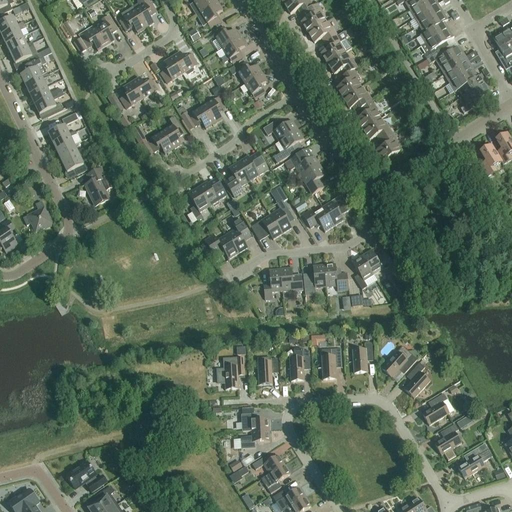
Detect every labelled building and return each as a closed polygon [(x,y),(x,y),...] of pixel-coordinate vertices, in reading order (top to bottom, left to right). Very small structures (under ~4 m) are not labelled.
[(0,0),(0,16),(13,11),(10,5),(13,4),(11,0),(0,0)] [(99,0),(75,0),(72,2),(77,10),(83,6),(85,9),(99,0)] [(132,8),(146,30),(154,25),(150,18),(157,13),(148,0),(141,0),(137,3),(138,5),(132,8)] [(196,17),(218,3),(215,0),(191,0),(194,4),(190,7),(196,17)] [(313,8),(310,3),(308,4),(305,0),(291,0),(284,5),(290,15),(298,11),(301,16),(307,13),(307,12),(313,8)] [(400,0),(396,3),(398,7),(404,3),(409,12),(429,0),(400,0)] [(414,20),(438,5),(435,0),(429,0),(409,12),(414,20)] [(218,3),(196,17),(202,26),(206,24),(210,30),(221,23),(216,16),(223,12),(218,3)] [(30,9),(27,4),(13,11),(15,16),(30,9)] [(321,11),(317,5),(313,8),(307,12),(307,13),(301,16),(304,21),(301,23),(308,34),(325,23),(319,13),(321,11)] [(419,28),(443,13),(438,5),(414,20),(419,28)] [(137,35),(146,30),(132,8),(121,15),(124,19),(119,22),(126,33),(133,28),(137,35)] [(96,15),(93,10),(88,13),(91,18),(96,15)] [(443,13),(419,28),(423,35),(444,23),(445,23),(448,21),(443,13)] [(95,30),(106,47),(114,42),(110,36),(117,31),(108,17),(102,21),(104,25),(95,30)] [(18,28),(17,26),(13,18),(0,24),(0,33),(1,36),(18,28)] [(6,46),(22,38),(18,30),(24,27),(23,23),(17,26),(18,28),(1,36),(6,46)] [(325,45),(337,37),(334,32),(332,33),(325,23),(308,34),(314,44),(321,40),(325,45)] [(423,35),(420,37),(424,45),(425,45),(449,30),(445,23),(444,23),(423,35)] [(78,36),(80,40),(74,44),(80,54),(94,46),(98,53),(106,47),(95,30),(93,27),(78,36)] [(219,53),(240,39),(235,31),(228,35),(224,28),(213,35),(217,41),(213,43),(219,53)] [(511,53),(511,35),(508,29),(500,34),(511,53)] [(424,45),(420,47),(425,55),(424,56),(426,61),(447,48),(448,48),(446,43),(454,38),(449,30),(425,45),(424,45)] [(200,38),(197,32),(189,36),(193,43),(200,38)] [(352,50),(346,40),(347,39),(344,33),(337,37),(325,45),(328,50),(321,55),(327,65),(345,54),(352,50)] [(511,53),(500,34),(492,39),(499,51),(495,54),(505,70),(506,72),(511,68),(511,53)] [(6,46),(11,55),(27,48),(28,49),(33,47),(34,47),(32,43),(26,46),(22,38),(6,46)] [(219,53),(216,54),(218,58),(221,59),(226,55),(232,65),(243,59),(239,51),(245,47),(240,39),(219,53)] [(24,68),(40,61),(37,55),(33,47),(28,49),(27,48),(11,55),(15,66),(22,63),(24,68)] [(447,48),(426,61),(430,66),(435,62),(440,70),(464,55),(459,47),(450,53),(447,48)] [(464,55),(440,70),(444,77),(469,63),(473,60),(478,57),(475,52),(466,58),(464,55)] [(172,58),(183,76),(185,74),(188,76),(193,73),(193,69),(198,66),(191,55),(184,60),(180,53),(172,58)] [(353,71),(353,72),(357,69),(353,63),(351,64),(345,54),(327,65),(334,76),(343,70),(346,75),(346,76),(353,71)] [(167,85),(183,76),(172,58),(164,63),(168,70),(160,74),(167,85)] [(21,76),(25,87),(42,79),(41,77),(46,75),(42,67),(46,65),(43,59),(40,61),(24,68),(27,73),(21,76)] [(245,86),(262,75),(257,66),(251,70),(246,63),(235,70),(234,68),(228,71),(232,76),(237,73),(245,86)] [(449,85),(473,70),(469,63),(444,77),(449,85)] [(473,70),(449,85),(454,93),(457,91),(478,78),(473,70)] [(358,81),(353,72),(353,71),(346,76),(346,75),(340,79),(344,84),(336,89),(343,100),(361,89),(356,82),(358,81)] [(30,96),(46,89),(43,81),(49,78),(47,74),(46,75),(41,77),(42,79),(25,87),(30,96)] [(262,75),(245,86),(255,101),(266,94),(261,87),(267,83),(262,75)] [(478,78),(457,91),(462,98),(486,84),(481,76),(478,78)] [(224,83),(220,77),(214,80),(219,87),(224,83)] [(131,84),(142,101),(158,91),(151,81),(143,85),(139,79),(131,84)] [(127,111),(142,101),(131,84),(123,89),(127,95),(120,100),(127,111)] [(486,84),(462,98),(466,106),(460,110),(464,115),(477,107),(474,102),(491,92),(486,84)] [(57,95),(62,93),(60,89),(49,95),(46,89),(30,96),(35,106),(51,98),(52,100),(58,97),(57,95)] [(361,89),(343,100),(349,110),(352,109),(355,114),(360,111),(373,103),(369,97),(367,99),(361,89)] [(179,98),(176,92),(170,96),(173,101),(179,98)] [(52,102),(64,96),(62,93),(57,95),(58,97),(52,100),(51,98),(35,106),(40,116),(46,113),(48,119),(64,112),(60,105),(55,107),(52,102)] [(124,110),(114,94),(107,99),(117,114),(124,110)] [(203,108),(214,125),(222,120),(218,114),(225,109),(219,98),(203,108)] [(356,121),(363,131),(380,120),(374,110),(376,109),(373,103),(360,111),(363,116),(356,121)] [(206,131),(214,125),(203,108),(190,116),(187,113),(181,117),(190,131),(202,124),(206,131)] [(69,137),(69,135),(65,127),(82,119),(79,113),(62,121),(64,127),(48,134),(53,144),(69,137)] [(172,127),(162,134),(173,151),(181,146),(177,139),(185,135),(174,118),(169,122),(172,127)] [(380,142),(392,135),(389,129),(387,130),(380,120),(363,131),(369,142),(377,137),(380,142)] [(278,143),(298,131),(292,121),(281,128),(277,121),(263,130),(267,137),(273,134),(278,143)] [(138,144),(146,139),(138,127),(131,132),(138,144)] [(298,131),(278,143),(284,152),(273,159),(277,165),(302,149),(299,144),(304,141),(298,131)] [(58,154),(74,147),(70,138),(76,136),(75,132),(69,135),(69,137),(53,144),(58,154)] [(147,143),(154,154),(161,150),(165,156),(173,151),(162,134),(147,143)] [(495,154),(501,163),(503,166),(511,160),(511,159),(509,156),(511,154),(511,142),(507,134),(496,141),(501,150),(495,154)] [(392,135),(380,142),(383,148),(376,152),(382,163),(390,158),(391,160),(397,156),(396,155),(400,152),(394,141),(396,140),(392,135)] [(495,154),(491,146),(480,153),(486,162),(480,166),(487,178),(497,172),(494,168),(501,163),(495,154)] [(79,156),(79,158),(86,155),(83,150),(77,153),(74,147),(58,154),(62,164),(79,156)] [(301,179),(320,167),(314,157),(313,158),(308,150),(290,161),(290,162),(285,165),(289,173),(295,169),(301,179)] [(238,163),(250,183),(269,171),(258,154),(248,160),(247,157),(238,163)] [(83,166),(79,158),(79,156),(62,164),(67,174),(74,171),(77,177),(90,170),(87,164),(83,166)] [(250,183),(238,163),(228,169),(233,177),(224,182),(234,199),(243,193),(241,189),(250,183)] [(326,176),(320,167),(301,179),(312,196),(325,188),(320,180),(326,176)] [(86,177),(90,184),(85,186),(95,208),(109,201),(105,192),(114,188),(108,177),(105,178),(101,170),(86,177)] [(450,180),(455,188),(460,184),(455,177),(450,180)] [(197,189),(209,209),(228,197),(216,179),(207,184),(206,183),(197,189)] [(270,192),(277,204),(281,202),(282,201),(283,203),(288,200),(287,199),(279,185),(269,191),(270,192)] [(200,214),(209,209),(197,189),(187,195),(195,207),(190,210),(198,223),(204,219),(200,214)] [(322,208),(334,228),(344,222),(341,217),(350,211),(341,196),(322,208)] [(303,200),(294,204),(297,212),(306,207),(303,200)] [(14,209),(9,201),(2,205),(8,213),(11,219),(18,214),(14,209)] [(270,216),(283,235),(292,229),(284,217),(290,214),(282,201),(276,205),(280,210),(270,216)] [(23,219),(27,227),(31,225),(35,234),(45,229),(45,230),(54,226),(50,218),(49,219),(41,203),(35,206),(38,212),(23,219)] [(325,234),(334,228),(322,208),(313,214),(310,211),(301,217),(310,230),(315,227),(317,230),(321,227),(325,234)] [(273,241),(283,235),(270,216),(250,228),(260,243),(270,237),(273,241)] [(238,255),(248,249),(243,242),(251,238),(239,219),(231,225),(234,230),(226,235),(238,255)] [(0,250),(0,251),(2,250),(6,255),(18,246),(10,234),(15,230),(8,221),(0,226),(0,250)] [(229,261),(238,255),(226,235),(217,241),(213,236),(204,242),(213,257),(219,253),(222,257),(225,255),(229,261)] [(371,251),(361,257),(373,277),(382,271),(385,276),(395,270),(386,255),(380,259),(378,256),(375,258),(371,251)] [(373,277),(361,257),(352,263),(359,275),(354,279),(362,291),(377,282),(373,277)] [(324,266),(326,289),(337,288),(338,292),(349,291),(347,274),(341,275),(340,272),(336,272),(335,265),(324,266)] [(315,290),(326,289),(324,266),(313,267),(313,275),(303,276),(305,297),(316,296),(315,290)] [(280,270),(282,293),(293,292),(293,293),(303,293),(302,278),(295,279),(293,276),(292,276),(291,269),(280,270)] [(272,294),(282,293),(280,270),(269,271),(270,286),(263,287),(265,301),(272,300),(272,294)] [(367,361),(373,361),(372,345),(365,345),(365,350),(353,351),(354,375),(368,374),(367,361)] [(402,348),(397,353),(381,370),(391,379),(400,370),(405,374),(421,356),(415,351),(408,353),(402,348)] [(293,349),(294,359),(289,360),(291,383),(305,382),(304,370),(310,369),(309,352),(302,352),(302,349),(293,349)] [(341,350),(334,351),(321,352),(323,381),(337,381),(336,370),(342,369),(341,350)] [(259,359),(259,363),(258,363),(259,387),(273,386),(272,373),(279,373),(278,360),(270,360),(270,358),(259,359)] [(238,376),(245,375),(244,359),(223,360),(224,371),(217,371),(218,385),(225,384),(225,391),(239,391),(238,376)] [(414,400),(430,383),(420,374),(424,369),(419,364),(408,377),(413,381),(404,391),(414,400)] [(457,392),(454,387),(448,390),(451,395),(457,392)] [(442,404),(447,401),(443,395),(430,403),(433,409),(422,416),(429,427),(449,415),(442,404)] [(474,404),(468,407),(471,413),(477,409),(474,404)] [(254,421),(254,415),(241,416),(242,433),(252,433),(269,432),(269,420),(254,421)] [(441,457),(461,445),(455,434),(458,431),(455,425),(442,433),(445,439),(434,445),(441,457)] [(269,432),(252,433),(252,438),(240,438),(241,451),(256,450),(256,444),(270,443),(269,432)] [(484,445),(480,448),(465,456),(469,462),(457,469),(464,480),(484,468),(482,463),(491,457),(484,445)] [(269,475),(284,465),(278,456),(266,464),(263,459),(252,466),(256,471),(263,466),(269,475)] [(241,467),(237,460),(228,466),(232,473),(241,467)] [(92,494),(104,486),(107,483),(103,477),(96,481),(94,478),(96,477),(87,464),(75,472),(74,471),(68,475),(69,476),(66,478),(75,491),(87,482),(89,486),(87,487),(92,494)] [(284,465),(269,475),(261,480),(271,495),(282,488),(278,483),(290,476),(284,465)] [(245,467),(229,476),(233,483),(249,474),(245,467)] [(114,493),(110,488),(97,497),(100,502),(89,510),(90,511),(108,511),(117,506),(111,496),(114,493)] [(282,511),(283,511),(305,498),(299,489),(287,496),(284,491),(273,498),(281,511),(282,511)] [(38,504),(29,491),(17,499),(16,498),(9,502),(10,504),(8,505),(13,511),(38,511),(35,507),(38,504)] [(305,498),(283,511),(304,511),(311,508),(305,498)] [(409,505),(412,511),(433,511),(431,508),(426,511),(418,499),(409,505)]
